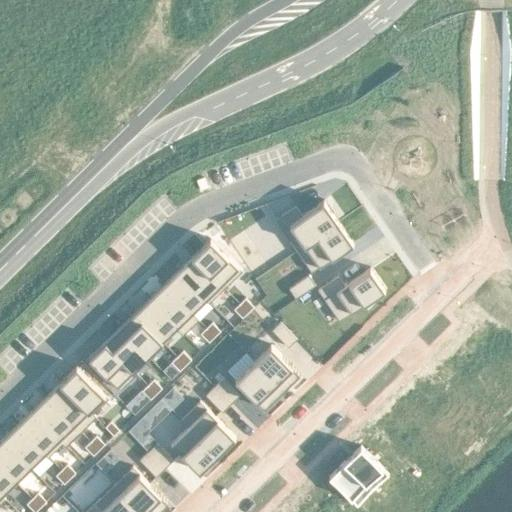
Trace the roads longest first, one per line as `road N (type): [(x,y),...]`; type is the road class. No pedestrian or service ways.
road 1 (residential): [(203,511),(429,289),(422,264),(358,164),(347,160),(204,197),(0,395)]
road 2 (tertiary): [(111,149),(307,56),(387,0)]
road 3 (tertiary): [(279,0),(207,46),(111,149)]
road 4 (tertiary): [(111,149),(0,259)]
